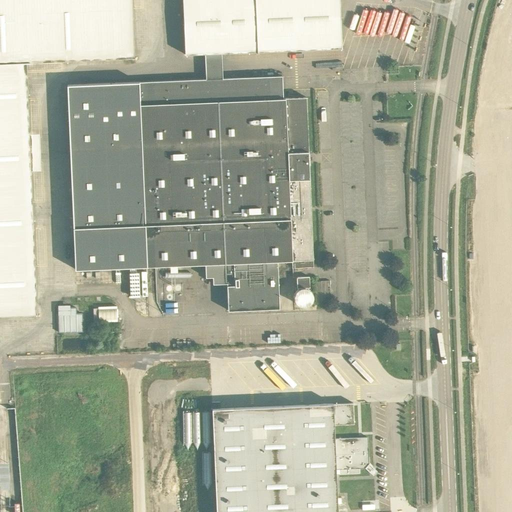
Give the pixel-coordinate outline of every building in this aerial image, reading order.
[(0,0),(0,315),(37,314),(27,62),(134,58),(131,0),(0,0)] [(183,0),(185,54),(342,48),(339,0),(183,0)] [(171,270),(171,266),(205,264),(205,270),(206,277),(213,277),(213,284),(227,283),(228,310),(279,308),(277,261),(292,261),(292,268),(313,267),(306,98),(270,99),(269,77),(154,82),(68,86),(76,269),(163,266),(163,270),(171,270)] [(490,146),(490,138),(479,138),(480,146),(490,146)] [(298,289),(306,288),(310,288),(309,277),(297,278),(298,289)] [(307,289),(306,288),(304,288),(302,289),(300,289),(298,290),(297,292),(296,293),(295,295),(295,297),(295,299),(295,301),(296,303),(298,304),(299,305),(301,306),(303,307),(305,307),(306,306),(308,306),(310,305),(311,303),(312,302),(313,300),(313,298),(313,296),(313,294),(312,293),(311,291),(309,290),(307,289)] [(58,332),(82,332),(82,313),(76,314),(76,308),(69,308),(69,305),(58,305),(58,332)] [(94,320),(98,320),(117,319),(116,308),(97,309),(93,309),(94,320)] [(216,511),(337,511),(336,469),(339,469),(339,474),(359,473),(359,469),(365,468),(369,472),(373,468),(369,464),(368,438),(335,439),(334,425),(354,424),(353,403),(313,405),(312,390),(310,390),(309,384),(284,385),(284,391),(262,392),(262,407),(212,409),(216,511)]
